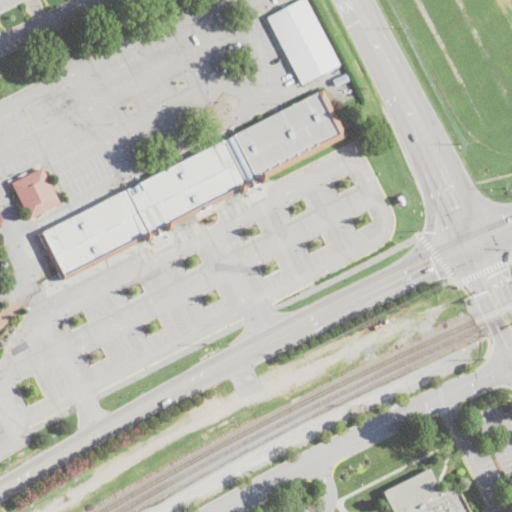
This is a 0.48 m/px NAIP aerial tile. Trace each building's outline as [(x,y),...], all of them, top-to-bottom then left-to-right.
[(266,17),(299,0),(306,0),(341,67),(302,87),(266,17)] [(348,79),(335,85),(331,78),(344,72),(348,79)] [(238,195),(236,191),(170,225),(172,228),(144,243),(142,239),(61,280),(38,234),(321,89),(332,111),(345,136),(264,177),(266,180),(238,195)] [(29,219),(11,183),(41,168),(59,203),(29,219)] [(8,261),(3,271),(0,270),(0,261),(1,259),(8,261)] [(404,308),(411,326),(441,314),(433,295),(404,308)] [(440,492),(451,487),(463,511),(390,511),(392,511),(382,492),(429,469),(440,492)]
